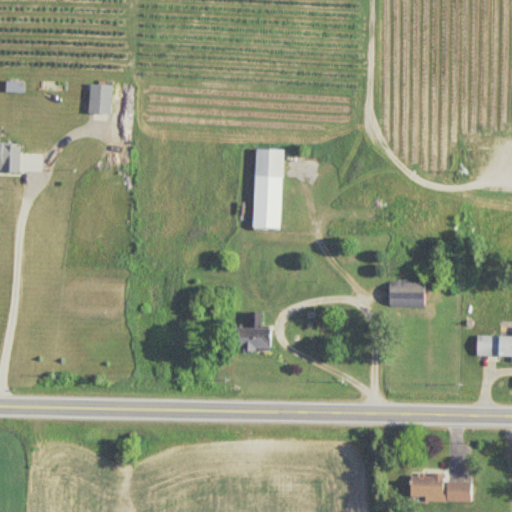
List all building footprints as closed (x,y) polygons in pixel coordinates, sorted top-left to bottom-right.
[(112,115),(112,86),(90,86),(90,115),(112,115)] [(0,171),(21,172),(21,144),(0,143),(0,171)] [(256,151),(255,230),(282,231),(284,151),(256,151)] [(391,285),(391,307),(425,307),(425,285),(391,285)] [(272,352),(272,328),(264,328),(264,315),(251,315),(251,330),(233,330),(233,353),(272,352)] [(511,338),(478,337),(478,360),(511,360),(511,338)] [(472,503),(473,482),(446,482),(446,475),(412,475),(411,502),(472,503)]
